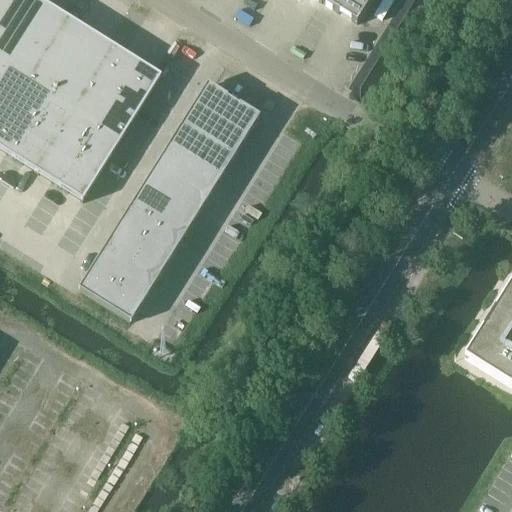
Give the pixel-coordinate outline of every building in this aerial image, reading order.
[(10,0),(0,16),(0,61),(3,63),(42,0),(10,0)] [(0,0),(0,16),(10,0),(0,0)] [(49,0),(42,0),(3,63),(26,77),(67,11),(49,0)] [(329,10),(335,0),(315,0),(319,2),(318,3),(329,10)] [(335,0),(329,10),(339,16),(339,15),(357,26),(373,0),(335,0)] [(90,25),(67,11),(26,77),(48,91),(90,25)] [(90,25),(48,91),(71,105),(112,39),(90,25)] [(112,39),(71,105),(94,120),(135,54),(112,39)] [(135,54),(94,120),(118,135),(159,68),(135,54)] [(3,63),(0,67),(0,118),(26,77),(3,63)] [(26,77),(0,118),(0,142),(12,150),(48,91),(26,77)] [(233,104),(208,88),(195,109),(220,125),(233,104)] [(48,91),(12,150),(35,164),(71,105),(48,91)] [(259,120),(233,104),(220,125),(245,141),(258,120),(259,120)] [(71,105),(35,164),(57,178),(94,120),(71,105)] [(195,109),(182,130),(207,145),(220,125),(195,109)] [(94,120),(57,178),(81,193),(118,135),(94,120)] [(233,161),(245,141),(220,125),(207,145),(233,161)] [(182,130),(169,150),(194,166),(207,145),(182,130)] [(220,182),(233,161),(207,145),(194,166),(220,182)] [(169,150),(156,170),(182,186),(194,166),(169,150)] [(207,202),(220,182),(194,166),(182,186),(207,202)] [(156,170),(144,191),(169,206),(182,186),(156,170)] [(194,222),(207,202),(182,186),(169,206),(194,222)] [(144,191),(131,211),(156,227),(169,206),(144,191)] [(182,243),(194,222),(169,206),(156,227),(182,243)] [(131,211),(118,231),(143,247),(156,227),(131,211)] [(169,263),(182,243),(156,227),(143,247),(169,263)] [(118,231),(105,252),(131,267),(143,247),(118,231)] [(156,283),(169,263),(143,247),(131,267),(156,283)] [(105,252),(93,272),(118,288),(131,267),(105,252)] [(143,304),(156,283),(131,267),(118,288),(143,304)] [(79,293),(105,309),(118,288),(93,272),(79,293)] [(511,286),(466,359),(466,360),(467,361),(511,389),(511,286)] [(105,309),(130,325),(143,304),(118,288),(105,309)]
